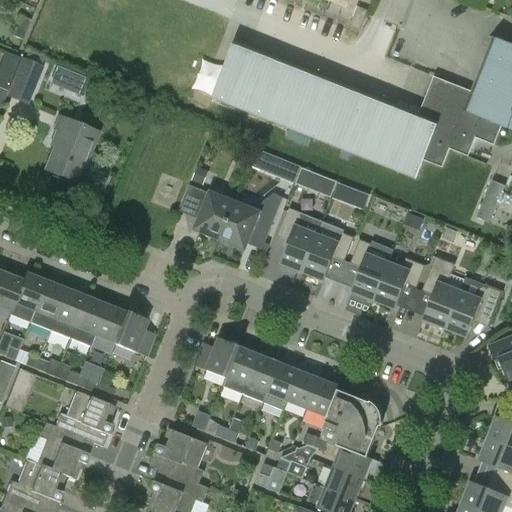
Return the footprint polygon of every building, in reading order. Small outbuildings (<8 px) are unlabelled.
[(15,28),(25,31),(29,22),(19,18),(15,28)] [(21,41),(25,31),(15,28),(11,37),(21,41)] [(438,124),(423,161),(442,169),(449,151),(468,158),(476,139),(494,146),(501,128),(511,132),(511,45),(493,38),(471,93),(434,78),(418,117),(438,124)] [(415,180),(423,161),(438,124),(418,117),(234,43),(211,98),(415,180)] [(20,58),(5,95),(26,103),(41,66),(20,58)] [(52,67),(45,84),(72,94),(79,77),(52,67)] [(99,134),(61,119),(54,135),(59,137),(45,171),(73,183),(85,154),(90,156),(99,134)] [(302,169),(296,183),(328,196),(334,182),(302,169)] [(489,224),(491,220),(505,187),(493,182),(492,181),(477,218),(489,224)] [(194,231),(219,241),(235,203),(237,197),(212,187),(212,189),(202,185),(192,211),(198,214),(199,220),(194,231)] [(247,245),(253,240),(265,244),(283,199),(274,195),(262,203),(258,213),(235,203),(219,241),(244,251),(247,245)] [(280,265),(302,273),(317,236),(322,223),(289,210),(288,213),(278,236),(289,241),(280,265)] [(322,223),(317,236),(302,273),(323,282),(333,258),(344,262),(353,239),(342,234),(343,232),(322,223)] [(373,302),(388,264),(393,251),(371,243),(370,246),(359,241),(350,265),(361,269),(351,293),(373,302)] [(444,330),(459,293),(446,287),(454,266),(435,258),(421,293),(432,297),(423,321),(444,330)] [(388,264),(373,302),(395,310),(404,286),(416,291),(425,267),(405,260),(401,269),(388,264)] [(2,274),(0,278),(0,308),(10,312),(25,274),(24,274),(21,281),(2,274)] [(25,274),(10,312),(8,316),(28,324),(45,282),(25,274)] [(464,281),(459,293),(444,330),(466,339),(476,315),(491,321),(501,293),(478,284),(465,279),(464,281)] [(45,282),(28,324),(48,332),(65,290),(45,282)] [(85,298),(65,290),(48,332),(69,340),(85,298)] [(85,298),(69,340),(89,348),(105,306),(85,298)] [(125,314),(105,306),(89,348),(108,356),(112,345),(113,345),(126,313),(125,313),(125,314)] [(126,313),(113,345),(145,358),(154,336),(142,331),(146,321),(126,313)] [(511,337),(488,347),(494,362),(499,360),(509,387),(511,385),(511,337)] [(226,380),(239,347),(218,339),(214,349),(203,344),(194,367),(226,380)] [(223,388),(243,396),(259,356),(239,348),(239,347),(226,380),(223,388)] [(3,358),(13,362),(17,352),(7,348),(3,358)] [(33,370),(37,360),(27,356),(23,366),(33,370)] [(259,356),(243,396),(263,404),(267,395),(279,364),(259,356)] [(37,360),(33,370),(43,374),(47,364),(37,360)] [(287,403),(299,372),(279,364),(267,395),(263,404),(283,412),(287,403)] [(13,370),(4,405),(22,409),(30,374),(13,370)] [(73,386),(77,376),(68,372),(64,382),(73,386)] [(287,403),(307,411),(319,380),(299,372),(287,403)] [(77,376),(73,386),(83,390),(87,380),(77,376)] [(307,411),(326,418),(327,419),(339,388),(319,380),(307,411)] [(327,419),(326,418),(321,431),(325,432),(321,440),(326,442),(337,446),(336,448),(340,450),(341,449),(371,461),(367,459),(379,429),(378,428),(373,422),(369,413),(368,405),(368,404),(338,392),(339,388),(327,419)] [(44,424),(44,425),(101,448),(106,436),(107,436),(111,427),(107,425),(114,408),(75,393),(66,417),(60,415),(54,428),(44,424)] [(511,424),(496,418),(487,440),(511,449),(511,424)] [(26,461),(74,480),(80,464),(84,466),(88,456),(87,456),(91,444),(101,448),(44,425),(39,439),(45,441),(35,464),(26,460),(26,461)] [(225,441),(229,430),(219,426),(215,437),(225,441)] [(150,467),(207,490),(208,489),(198,486),(203,472),(197,470),(207,445),(168,430),(161,446),(157,445),(153,455),(155,455),(150,467)] [(229,430),(225,441),(235,444),(239,434),(229,430)] [(312,448),(316,438),(306,434),(302,445),(312,448)] [(245,449),(255,452),(259,442),(249,438),(245,449)] [(316,438),(312,448),(322,452),(326,442),(321,440),(316,438)] [(268,449),(278,453),(282,443),(272,439),(268,449)] [(503,471),(498,482),(511,487),(511,449),(487,440),(479,462),(503,471)] [(341,449),(340,450),(333,469),(363,481),(367,472),(372,474),(377,463),(371,461),(341,449)] [(276,467),(286,471),(290,461),(280,457),(276,467)] [(10,482),(4,496),(43,511),(53,511),(56,503),(57,504),(61,494),(58,493),(64,477),(74,481),(74,480),(26,461),(16,485),(10,482)] [(264,462),(260,473),(284,482),(288,472),(286,471),(276,467),(264,462)] [(202,504),(207,490),(150,467),(149,468),(159,472),(155,483),(153,483),(150,493),(153,494),(147,509),(153,511),(204,511),(207,506),(202,504)] [(333,469),(325,489),(355,501),(363,481),(333,469)] [(470,484),(461,505),(478,511),(501,511),(504,507),(511,509),(511,487),(498,482),(494,493),(470,484)] [(350,511),(355,501),(325,489),(314,485),(305,505),(321,511),(350,511)] [(0,510),(3,511),(43,511),(4,496),(0,506),(0,510)]
